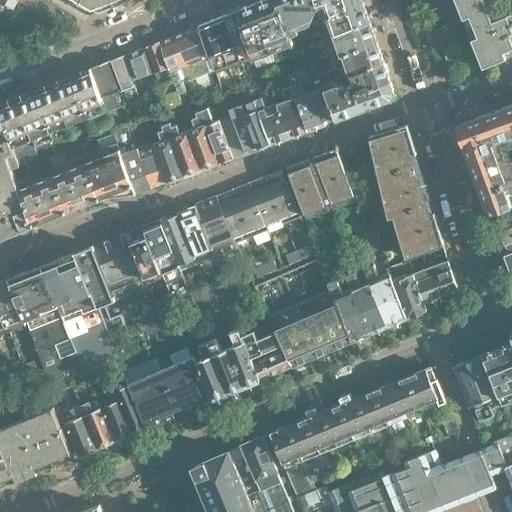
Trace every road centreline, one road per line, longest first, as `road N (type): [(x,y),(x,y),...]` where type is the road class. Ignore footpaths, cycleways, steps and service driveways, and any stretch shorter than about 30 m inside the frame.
road 1 (residential): [(499,319),(27,511)]
road 2 (residential): [(0,264),(395,114),(427,109)]
road 3 (residential): [(427,109),(499,319)]
road 4 (residential): [(0,83),(203,0)]
